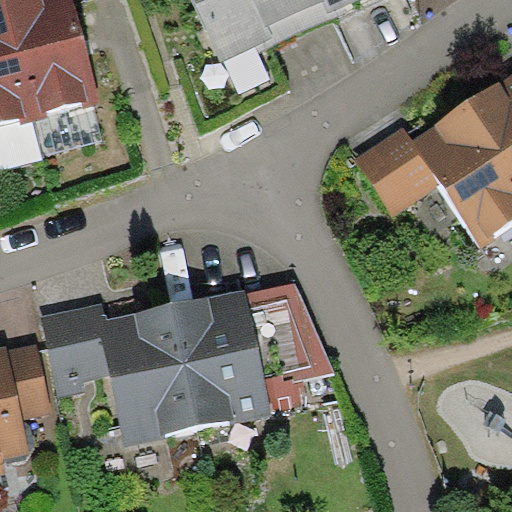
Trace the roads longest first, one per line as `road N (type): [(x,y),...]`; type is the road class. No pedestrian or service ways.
road 1 (residential): [(250,149),(368,358),(421,511)]
road 2 (residential): [(250,149),(478,0)]
road 3 (residential): [(0,244),(250,149)]
